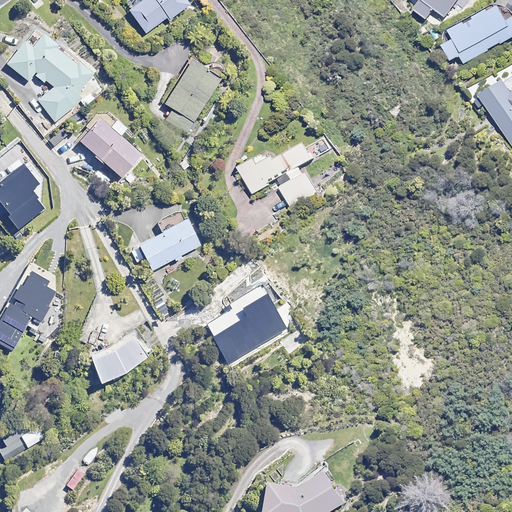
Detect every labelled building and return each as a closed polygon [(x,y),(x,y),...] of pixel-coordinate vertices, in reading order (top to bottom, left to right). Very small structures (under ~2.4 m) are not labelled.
[(189,5),(184,0),(142,0),(128,11),(146,34),(167,17),(169,20),(189,5)] [(422,0),(415,11),(426,19),(433,8),(444,17),(456,0),(422,0)] [(511,18),(505,22),(497,5),(448,30),(453,40),(441,46),(449,61),(459,55),(463,62),(511,36),(511,18)] [(26,44),(22,41),(4,66),(27,83),(33,74),(36,76),(34,79),(41,84),(44,80),(53,87),(35,100),(53,124),(83,102),(78,94),(93,73),(76,60),(74,63),(55,49),(57,46),(36,31),(26,44)] [(219,79),(190,62),(164,105),(172,110),(166,120),(188,133),(219,79)] [(511,92),(510,94),(502,81),(473,100),(483,114),(489,111),(511,144),(511,92)] [(140,155),(96,117),(76,141),(119,178),(140,155)] [(312,159),(302,141),(269,160),(265,153),(238,168),(252,193),(312,159)] [(23,164),(14,171),(31,191),(40,184),(23,164)] [(14,171),(0,182),(0,200),(21,226),(44,207),(31,191),(14,171)] [(318,194),(307,172),(280,186),(291,208),(318,194)] [(18,228),(18,226),(18,225),(17,223),(16,222),(15,221),(13,220),(11,219),(9,219),(7,220),(5,221),(4,223),(4,224),(3,225),(3,227),(4,228),(5,230),(6,231),(8,232),(10,232),(12,232),(14,231),(16,230),(17,229),(18,228)] [(151,272),(164,265),(169,274),(176,270),(172,263),(181,259),(179,256),(199,245),(185,219),(137,246),(151,272)] [(32,271),(24,287),(21,285),(14,299),(16,300),(13,305),(10,303),(0,320),(0,342),(14,350),(32,317),(42,322),(57,292),(48,287),(51,281),(32,271)] [(244,309),(248,316),(270,303),(266,296),(244,309)] [(211,338),(227,365),(286,330),(270,303),(248,316),(211,338)] [(146,357),(129,334),(87,360),(101,383),(123,373),(146,357)] [(41,441),(34,429),(20,437),(27,449),(41,441)] [(19,440),(6,448),(12,458),(25,450),(19,440)] [(329,511),(343,504),(325,475),(296,490),(262,485),(258,511),(329,511)]
